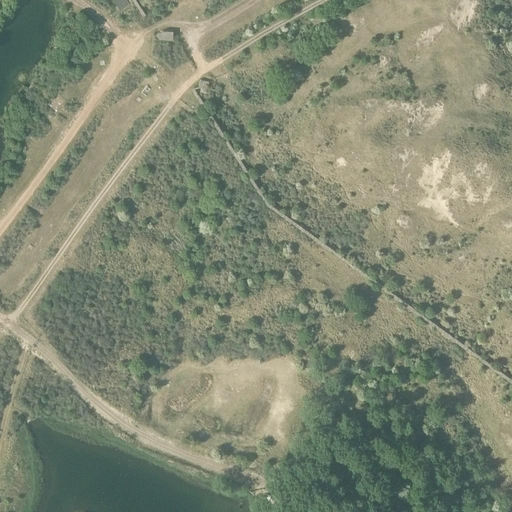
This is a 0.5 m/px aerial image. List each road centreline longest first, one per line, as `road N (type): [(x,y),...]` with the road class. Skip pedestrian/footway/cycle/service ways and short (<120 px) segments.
road 1 (track): [(9,323),(198,77),(327,0)]
road 2 (track): [(336,511),(211,466),(121,421),(9,323)]
road 3 (track): [(0,231),(129,47)]
